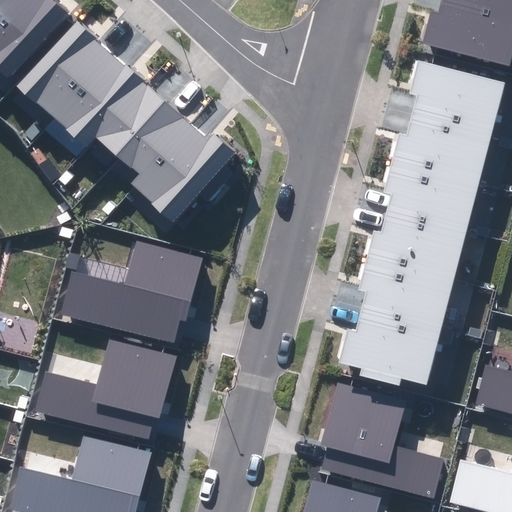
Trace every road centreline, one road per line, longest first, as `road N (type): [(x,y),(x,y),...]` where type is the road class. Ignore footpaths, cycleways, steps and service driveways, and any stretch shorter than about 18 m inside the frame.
road 1 (residential): [(221,511),(332,77)]
road 2 (residential): [(332,77),(254,51),(187,0)]
